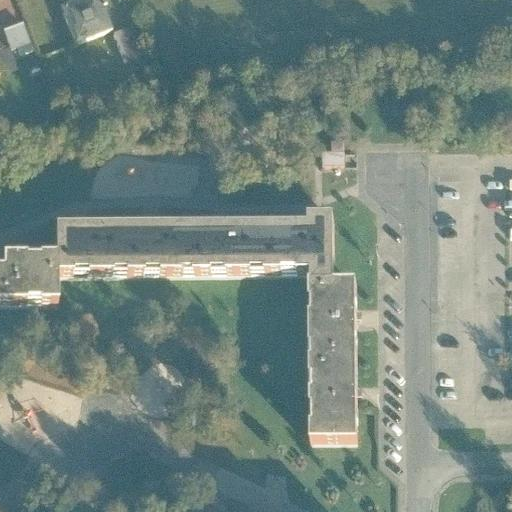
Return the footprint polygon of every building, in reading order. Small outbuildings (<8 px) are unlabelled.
[(115,32),(101,0),(85,0),(60,10),(75,48),(115,32)] [(14,58),(33,52),(24,24),(5,31),(14,58)] [(124,67),(142,61),(130,28),(112,34),(124,67)] [(318,229),(258,229),(259,278),(317,277),(344,277),(344,219),(318,220),(318,229)] [(258,229),(190,230),(190,278),(259,278),(258,229)] [(60,259),(61,279),(128,279),(128,230),(60,231),(60,259)] [(190,230),(128,230),(128,279),(190,278),(190,230)] [(0,306),(61,305),(61,279),(60,259),(8,260),(8,273),(0,273),(0,306)] [(344,277),(317,277),(318,363),(367,362),(366,286),(344,287),(344,277)] [(369,446),(367,362),(318,363),(320,447),(369,446)]
